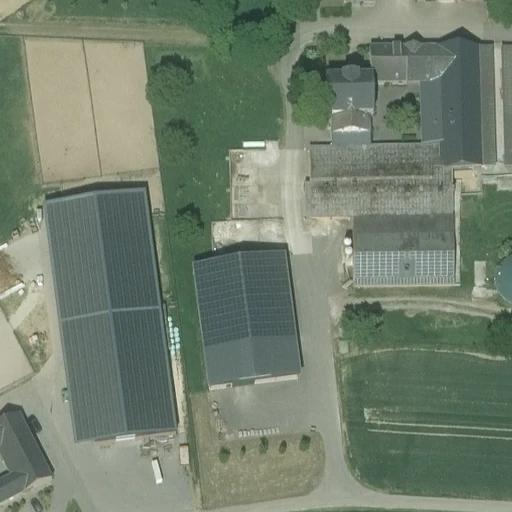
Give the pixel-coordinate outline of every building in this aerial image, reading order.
[(511,51),(435,53),(438,150),(438,175),(450,174),(471,173),(480,172),(511,171),(511,51)] [(371,82),(371,88),(405,87),(404,52),(368,52),(369,82),(371,82)] [(418,52),(404,52),(405,87),(419,88),(418,52)] [(435,53),(418,52),(419,88),(421,150),(438,150),(435,53)] [(369,82),(325,83),(326,121),(331,121),(368,120),(372,120),(371,88),(371,82),(369,82)] [(368,120),(331,121),(331,138),(368,136),(368,120)] [(368,136),(331,138),(332,152),(369,151),(368,136)] [(438,175),(438,150),(421,150),(369,151),(332,152),(308,153),(309,189),(309,224),(351,223),(451,221),(451,184),(450,174),(438,175)] [(284,153),(228,155),(229,225),(282,225),(284,153)] [(472,183),(471,173),(450,174),(451,184),(472,183)] [(142,198),(41,212),(73,451),(174,437),(142,198)] [(453,289),(451,221),(351,223),(352,291),(453,289)] [(212,238),(213,255),(239,253),(238,236),(212,238)] [(511,260),(505,263),(499,269),(495,277),(494,286),(496,295),(502,302),(510,307),(511,307),(511,260)] [(280,262),(193,273),(209,392),(296,381),(280,262)] [(18,397),(0,406),(0,427),(18,418),(26,414),(18,397)] [(18,418),(0,427),(0,456),(11,476),(23,497),(52,482),(18,418)] [(46,460),(55,457),(48,438),(39,441),(46,460)] [(0,509),(23,497),(11,476),(0,482),(0,509)]
